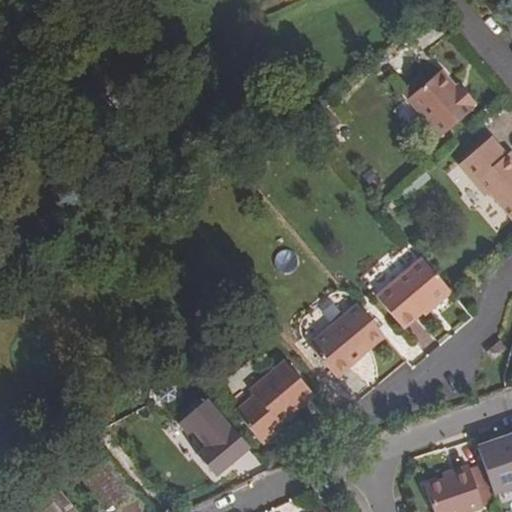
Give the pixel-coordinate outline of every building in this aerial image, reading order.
[(419,81),(407,92),(404,95),(437,132),(471,104),(469,101),(471,99),(456,81),(453,84),(437,65),(419,81)] [(407,92),(419,81),(413,75),(401,86),(407,92)] [(511,215),(511,153),(506,146),(502,149),(488,132),(455,159),(483,191),(487,187),(511,215)] [(427,305),(447,288),(420,257),(373,296),(398,324),(425,303),(427,305)] [(355,350),(379,330),(353,300),(304,343),(332,376),(359,353),(355,350)] [(355,350),(359,353),(382,334),(379,330),(355,350)] [(250,393),(232,409),(261,442),(279,425),(275,421),(283,414),(285,416),(310,394),(279,358),(245,387),(250,393)] [(205,397),(169,426),(211,480),(248,451),(205,397)] [(511,432),(490,440),(492,445),(511,437),(511,432)] [(511,437),(492,445),(479,449),(495,495),(511,489),(511,437)] [(150,511),(93,444),(68,465),(105,511),(150,511)] [(445,481),(426,487),(433,511),(476,511),(483,510),(470,468),(453,474),(454,479),(445,481)] [(59,511),(40,488),(10,511),(59,511)]
